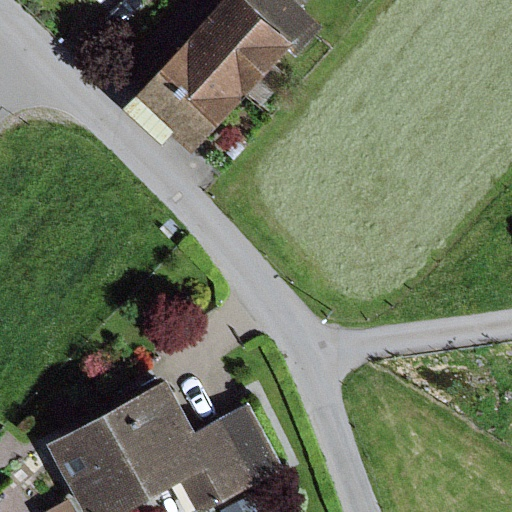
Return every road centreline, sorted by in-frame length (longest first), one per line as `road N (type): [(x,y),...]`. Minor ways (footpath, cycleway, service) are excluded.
road 1 (unclassified): [(36,47),(198,210),(287,314),(365,511)]
road 2 (track): [(511,324),(336,351),(310,362)]
